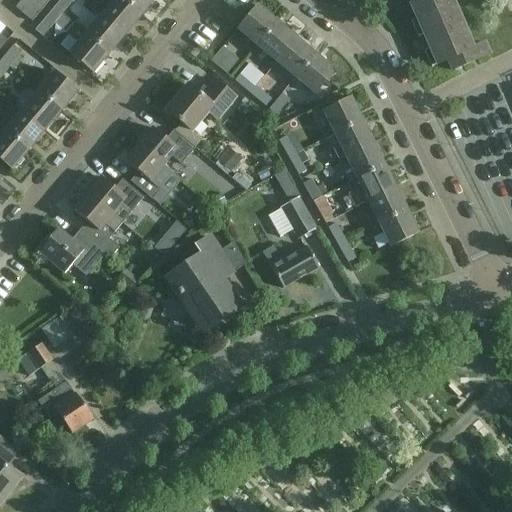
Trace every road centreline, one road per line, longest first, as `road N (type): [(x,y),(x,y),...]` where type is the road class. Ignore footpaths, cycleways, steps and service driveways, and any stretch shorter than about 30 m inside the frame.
road 1 (residential): [(494,289),(263,360),(197,395),(77,511)]
road 2 (residential): [(494,289),(390,71),(321,0)]
road 3 (residential): [(0,242),(201,0)]
